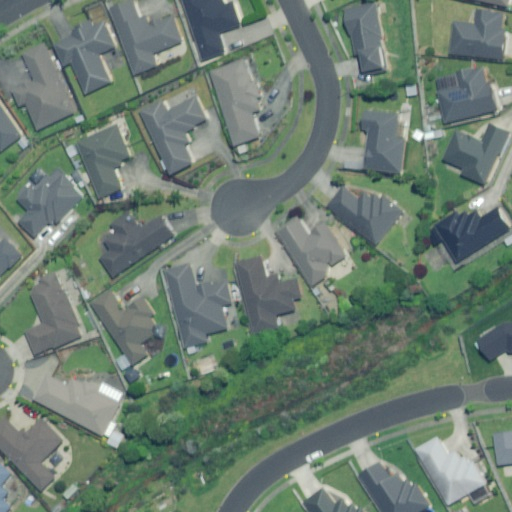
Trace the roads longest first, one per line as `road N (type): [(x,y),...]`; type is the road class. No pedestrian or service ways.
road 1 (residential): [(230,511),(271,468),(334,435),(423,403),(511,390)]
road 2 (residential): [(291,0),(323,70),(325,125),(292,180),(232,208)]
